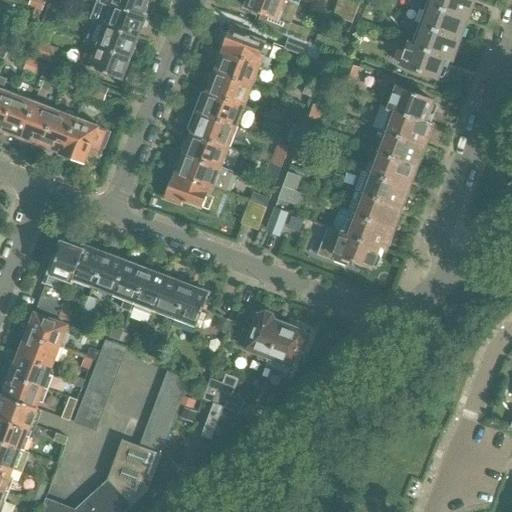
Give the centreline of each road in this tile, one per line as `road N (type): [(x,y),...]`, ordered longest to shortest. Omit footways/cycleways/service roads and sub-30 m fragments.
road 1 (residential): [(116,213),(396,323)]
road 2 (residential): [(185,511),(396,323)]
road 3 (residential): [(116,213),(197,0)]
road 4 (residential): [(506,54),(448,213),(481,248)]
road 5 (residential): [(511,333),(497,348),(437,511)]
road 6 (residential): [(0,302),(46,187)]
